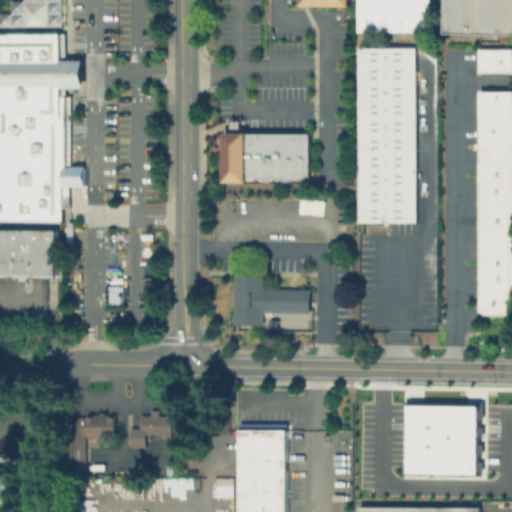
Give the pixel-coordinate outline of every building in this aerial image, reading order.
[(433,0),(433,32),(358,32),(358,0),(433,0)] [(511,0),(511,33),(446,33),(446,0),(511,0)] [(49,1),(25,1),(25,27),(50,26),(49,1)] [(0,33),(62,33),(62,59),(84,59),(84,87),(62,87),(62,96),(67,96),(66,167),(63,167),(63,183),(70,183),(70,207),(63,207),(63,221),(0,221),(0,33)] [(358,47),(418,47),(418,223),(357,223),(358,47)] [(511,73),(478,73),(478,49),(511,49),(511,73)] [(511,114),(479,114),(479,91),(511,91),(511,114)] [(511,136),(479,136),(479,114),(511,114),(511,136)] [(230,133),(230,121),(240,121),(240,133),(311,133),(311,182),(224,182),(224,133),(230,133)] [(511,158),(479,158),(479,136),(511,136),(511,158)] [(511,181),(479,181),(479,158),(511,158),(511,181)] [(511,203),(479,203),(479,181),(511,181),(511,203)] [(511,225),(479,225),(479,203),(511,203),(511,225)] [(511,248),(479,248),(479,225),(511,225),(511,248)] [(0,278),(0,228),(57,229),(57,278),(0,278)] [(511,270),(479,270),(479,248),(511,248),(511,270)] [(511,292),(478,292),(479,270),(511,270),(511,292)] [(234,274),(264,274),(264,289),(310,289),(310,313),(264,312),(264,324),(234,324),(234,274)] [(511,315),(478,315),(478,292),(511,292),(511,315)] [(407,405),(405,475),(480,476),(481,406),(407,405)] [(159,409),(159,416),(171,416),(171,441),(164,441),(164,434),(151,434),(151,439),(145,439),(145,446),(129,446),(130,429),(141,429),(141,416),(149,416),(149,409),(159,409)] [(88,476),(72,476),(73,419),(88,419),(88,418),(119,418),(119,438),(98,438),(98,442),(88,441),(88,476)] [(239,511),(240,429),(288,430),(287,511),(239,511)] [(0,511),(0,456),(18,456),(17,511),(0,511)]
